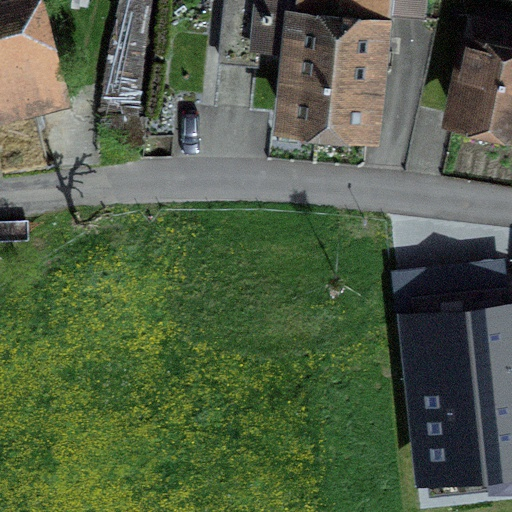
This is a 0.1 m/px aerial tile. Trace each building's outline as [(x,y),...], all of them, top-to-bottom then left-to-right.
[(0,0),(0,83),(40,74),(22,0),(0,0)] [(412,21),(306,9),(292,135),(398,147),(412,21)] [(511,47),(477,40),(456,132),(511,144),(511,47)] [(492,241),(385,256),(390,297),(498,282),(492,241)] [(511,309),(407,322),(427,474),(511,463),(511,309)]
